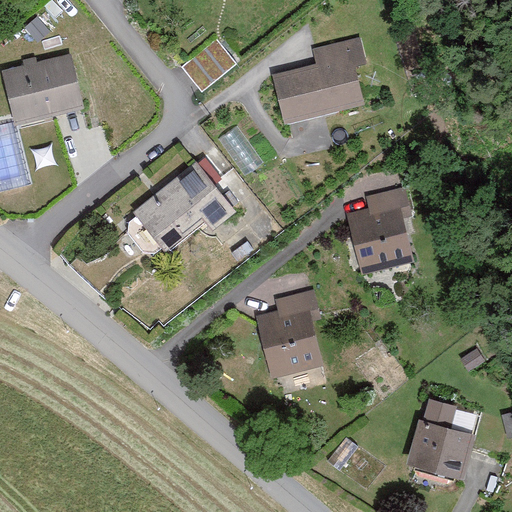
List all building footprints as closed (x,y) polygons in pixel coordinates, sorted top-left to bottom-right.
[(321,67),(280,77),(290,118),(330,109),(331,116),(370,106),(361,68),(371,65),(365,40),(318,52),(321,67)] [(77,58),(8,74),(20,125),(89,109),(77,58)] [(200,159),(137,211),(143,219),(127,232),(151,261),(167,248),(171,252),(209,221),(219,233),(244,212),(200,159)] [(414,209),(409,191),(372,201),(375,214),(356,219),(372,279),(418,266),(404,212),(414,209)] [(323,309),(318,290),(281,300),(285,314),(265,319),(282,379),(328,366),(313,312),(323,309)] [(461,408),(435,400),(415,463),(421,465),(415,485),(455,497),(461,477),(468,479),(481,436),(455,428),(461,408)]
